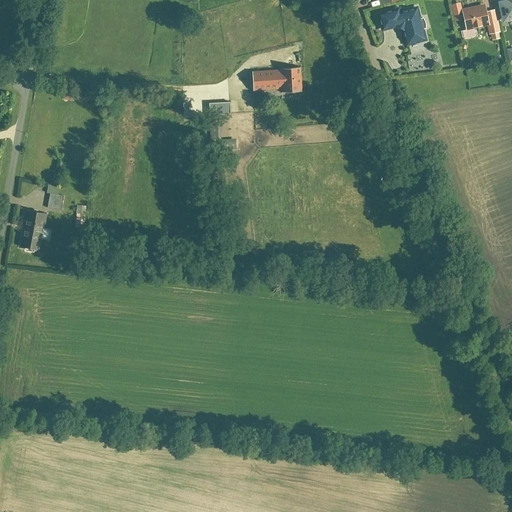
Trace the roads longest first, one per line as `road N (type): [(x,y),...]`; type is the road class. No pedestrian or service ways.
road 1 (residential): [(339,0),(511,418)]
road 2 (residential): [(0,237),(26,71)]
